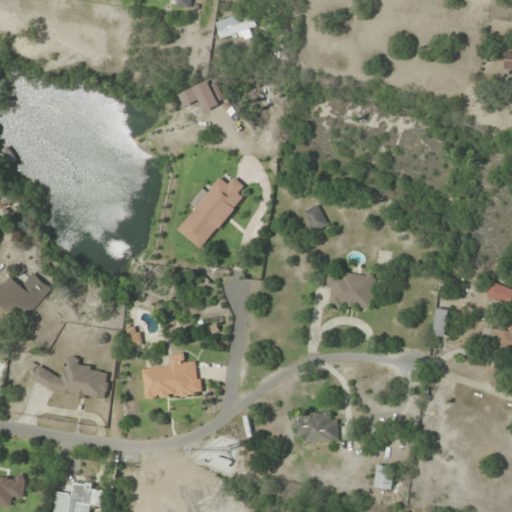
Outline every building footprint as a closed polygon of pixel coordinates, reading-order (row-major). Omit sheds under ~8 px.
[(258,28),(252,11),(216,24),(222,42),(258,28)] [(304,213),(316,233),(329,225),(318,205),(304,213)] [(331,307),(373,310),(376,274),(327,270),(326,287),(333,287),(331,307)] [(0,290),(0,304),(21,325),(53,291),(35,274),(22,287),(13,277),(0,290)] [(511,300),(511,289),(494,283),(489,296),(510,305),(511,300)] [(436,336),(447,336),(447,308),(436,308),(436,336)] [(143,345),(141,327),(127,329),(129,346),(143,345)] [(511,328),(505,327),(500,349),(511,351),(511,328)] [(144,369),(146,399),(202,395),(199,362),(186,363),(185,354),(171,355),(172,367),(144,369)] [(99,407),(113,377),(71,357),(62,376),(40,366),(35,377),(99,407)] [(331,414),(296,414),(296,435),(306,435),(306,442),(339,442),(339,421),(331,421),(331,414)] [(238,443),(229,439),(226,449),(235,452),(238,443)] [(234,464),(220,455),(217,461),(230,470),(234,464)] [(396,467),(379,465),(376,488),(393,490),(396,467)] [(0,506),(13,507),(13,498),(25,498),(26,476),(0,475),(0,506)] [(57,492),(54,511),(92,511),(93,505),(106,507),(108,488),(76,484),(75,494),(57,492)]
